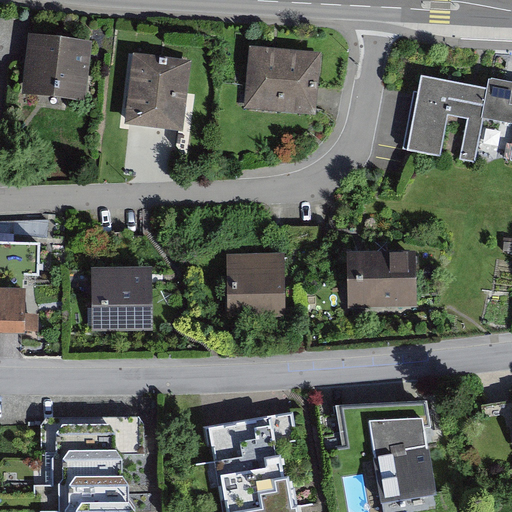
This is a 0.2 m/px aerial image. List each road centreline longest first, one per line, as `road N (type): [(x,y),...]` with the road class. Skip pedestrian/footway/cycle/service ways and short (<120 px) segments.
road 1 (residential): [(376,4),(360,132),(349,155),(301,188),(0,202)]
road 2 (residential): [(0,378),(151,380),(511,355)]
road 3 (tertiary): [(376,4),(511,13)]
road 4 (tertiary): [(248,0),(376,4)]
